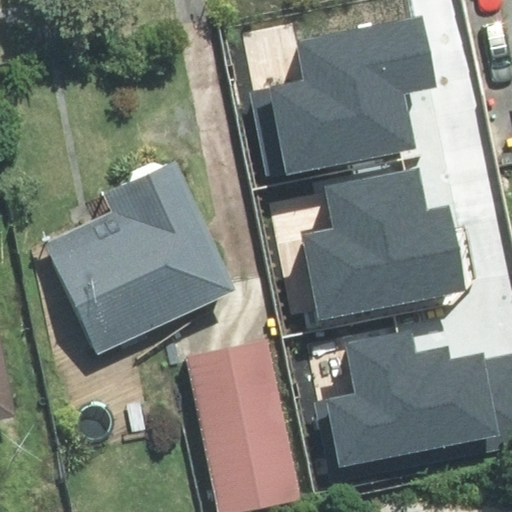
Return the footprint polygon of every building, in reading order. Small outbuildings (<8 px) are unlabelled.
[(300,264),(447,335),(470,288),(408,257),(459,151),(359,104),(306,211),(323,219),(300,264)] [(89,355),(227,292),(168,162),(94,197),(101,213),(38,242),(89,355)] [(230,511),(294,499),(261,342),(181,358),(212,511),(230,511)] [(408,460),(392,386),(312,403),(328,476),(408,460)] [(511,447),(511,421),(488,424),(492,450),(511,447)]
